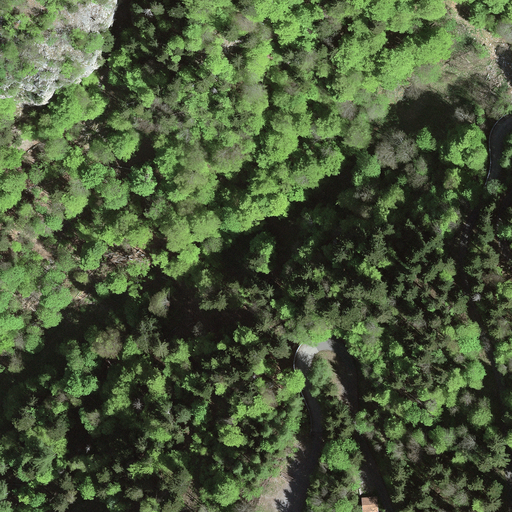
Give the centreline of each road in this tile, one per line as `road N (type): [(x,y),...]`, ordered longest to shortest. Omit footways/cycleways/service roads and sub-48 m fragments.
road 1 (unclassified): [(511,508),(496,380),(459,258),(491,189),(497,140),(511,119)]
road 2 (unclassified): [(291,511),(314,442),(303,376),(316,343),(340,350),(348,366),(388,511)]
